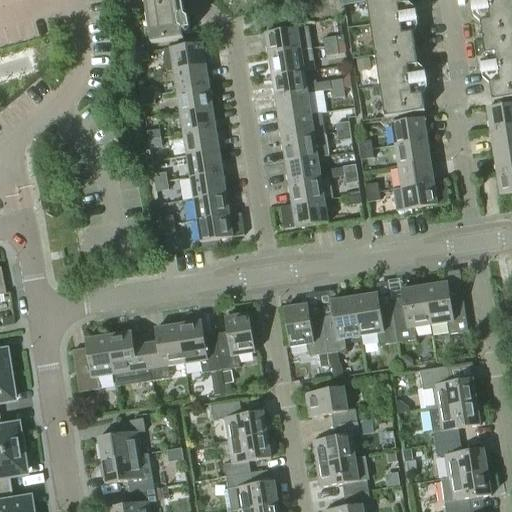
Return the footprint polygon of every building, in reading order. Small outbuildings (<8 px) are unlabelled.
[(177,0),(144,0),(151,45),(183,41),(177,0)] [(343,0),(344,6),(367,2),(385,119),(425,113),(421,87),(427,86),(425,75),(419,76),(411,25),(418,24),(416,13),(409,14),(407,0),(343,0)] [(480,66),(482,77),(488,76),(492,102),(511,99),(511,0),(476,0),(477,4),(471,4),(473,15),(479,14),(487,65),(480,66)] [(297,30),(265,35),(269,57),(311,51),(307,28),(297,30)] [(323,40),(325,48),(337,46),(336,38),(323,40)] [(167,73),(174,72),(206,67),(202,45),(163,51),(164,54),(163,59),(163,65),(166,69),(167,73)] [(337,46),(325,48),(326,57),(339,55),(337,46)] [(311,51),(269,57),(272,78),(304,73),(314,72),(311,51)] [(135,55),(136,64),(149,62),(147,53),(135,55)] [(174,72),(177,93),(209,88),(206,67),(174,72)] [(304,73),(272,78),(276,100),(308,95),(304,73)] [(330,82),(331,91),(344,89),(342,81),(330,82)] [(140,90),(142,99),(154,97),(153,88),(140,90)] [(177,93),(181,115),(212,110),(209,88),(177,93)] [(344,89),(331,91),(332,99),(345,98),(344,89)] [(308,95),(276,100),(279,121),(311,116),(321,115),(325,114),(321,93),(308,95)] [(154,97),(142,99),(143,107),(156,105),(154,97)] [(511,105),(487,110),(490,132),(511,128),(511,105)] [(181,115),(184,136),(216,131),(212,110),(181,115)] [(311,116),(279,121),(282,143),(314,138),(324,136),(321,115),(311,116)] [(392,125),(395,147),(427,142),(424,120),(392,125)] [(336,125),(338,134),(350,132),(349,123),(336,125)] [(511,128),(490,132),(494,154),(511,150),(511,128)] [(147,133),(148,141),(161,139),(160,131),(147,133)] [(184,136),(187,157),(219,153),(216,131),(184,136)] [(350,132),(338,134),(339,142),(352,140),(350,132)] [(314,138),(282,143),(286,164),(318,159),(314,138)] [(161,139),(148,141),(150,150),(162,148),(161,139)] [(358,144),(359,153),(372,151),(371,142),(358,144)] [(395,147),(398,168),(430,163),(427,142),(395,147)] [(511,150),(494,154),(497,175),(511,172),(511,150)] [(372,151),(359,153),(361,161),(373,159),(372,151)] [(187,157),(191,179),(223,174),(219,153),(187,157)] [(318,159),(286,164),(289,186),(321,181),(318,159)] [(398,168),(402,190),(434,185),(430,163),(398,168)] [(343,168),(344,177),(357,175),(356,166),(343,168)] [(511,172),(497,175),(501,197),(511,195),(511,172)] [(154,176),(155,185),(168,183),(166,174),(154,176)] [(191,179),(194,200),(226,196),(223,174),(191,179)] [(357,175),(344,177),(346,185),(358,183),(357,175)] [(321,181),(289,186),(292,207),(324,202),(334,200),(331,179),(321,181)] [(168,183),(155,185),(156,193),(169,191),(168,183)] [(434,185),(402,190),(394,191),(397,213),(405,212),(437,207),(449,205),(446,183),(434,185)] [(365,187),(366,195),(379,193),(378,185),(365,187)] [(379,193),(366,195),(368,204),(380,202),(379,193)] [(194,200),(197,222),(229,217),(226,196),(194,200)] [(348,198),(349,207),(362,205),(360,196),(348,198)] [(292,207),(281,209),(284,231),(296,229),(328,224),(324,202),(292,207)] [(233,239),(245,237),(241,215),(229,217),(197,222),(201,244),(233,239)] [(160,219),(162,227),(174,225),(173,217),(160,219)] [(174,225),(162,227),(163,236),(176,234),(174,225)] [(448,284),(424,288),(431,327),(447,324),(449,336),(468,333),(462,297),(450,299),(448,284)] [(403,306),(392,308),(398,344),(416,341),(414,329),(431,327),(424,288),(401,292),(403,306)] [(378,295),(355,299),(361,338),(377,335),(379,347),(398,344),(392,308),(380,310),(378,295)] [(334,317),(322,319),(328,355),(329,364),(336,363),(335,354),(346,352),(344,340),(361,338),(355,299),(331,303),(334,317)] [(308,306),(284,310),(290,349),(307,346),(309,358),(328,355),(322,319),(310,321),(308,306)] [(227,334),(216,335),(221,372),(240,369),(238,357),(256,354),(249,315),(225,319),(227,334)] [(202,323),(179,327),(185,365),(201,363),(203,375),(221,372),(216,335),(204,337),(202,323)] [(158,345),(146,346),(151,383),(170,380),(168,368),(185,365),(179,327),(155,330),(158,345)] [(132,334),(109,337),(115,376),(117,388),(151,383),(146,346),(135,348),(132,334)] [(87,356),(73,358),(79,394),(100,391),(98,379),(115,376),(109,337),(85,341),(87,356)] [(0,378),(13,376),(10,360),(5,361),(4,352),(0,352),(0,378)] [(424,411),(428,411),(436,410),(475,404),(471,380),(455,383),(453,367),(418,373),(424,411)] [(0,378),(0,403),(12,402),(10,393),(15,392),(13,376),(0,378)] [(344,389),(305,395),(309,419),(331,416),(333,427),(358,423),(356,410),(348,412),(344,389)] [(240,403),(211,407),(213,422),(225,420),(229,442),(267,436),(264,413),(242,416),(240,403)] [(428,411),(434,446),(459,442),(457,431),(479,427),(475,404),(436,410),(428,411)] [(120,435),(98,439),(102,462),(141,456),(137,434),(145,433),(143,420),(118,424),(120,435)] [(335,439),(313,442),(316,465),(355,459),(352,437),(360,436),(358,423),(333,427),(335,439)] [(0,453),(24,450),(22,433),(17,434),(15,425),(0,427),(0,453)] [(232,464),(224,465),(226,478),(251,475),(249,463),(271,460),(267,436),(229,442),(232,464)] [(444,458),(448,480),(487,474),(483,450),(461,454),(459,442),(434,446),(437,459),(444,458)] [(183,460),(182,449),(167,451),(169,463),(183,460)] [(0,453),(0,491),(9,490),(7,478),(24,475),(22,467),(27,466),(24,450),(0,453)] [(141,456),(102,462),(106,486),(128,482),(130,494),(154,490),(152,477),(145,478),(141,456)] [(355,459),(316,465),(320,489),(342,486),(344,497),(369,493),(367,480),(368,480),(365,458),(355,459)] [(440,481),(445,511),(470,511),(469,501),(491,497),(487,474),(448,480),(440,481)] [(228,491),(224,496),(226,511),(237,511),(239,511),(278,506),(274,483),(252,486),(251,475),(226,478),(228,491)] [(167,489),(155,491),(157,501),(169,500),(167,489)] [(0,491),(0,511),(34,511),(33,507),(29,508),(27,499),(11,502),(9,490),(0,491)] [(132,505),(110,509),(110,511),(149,511),(148,504),(156,503),(154,490),(130,494),(132,505)] [(346,509),(324,511),(323,511),(363,511),(363,507),(371,506),(369,493),(344,497),(346,509)]
